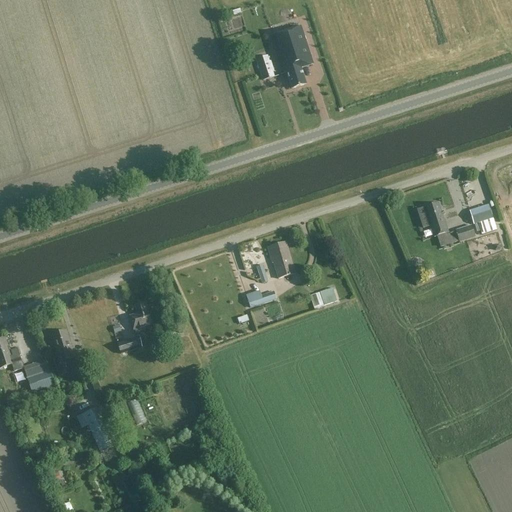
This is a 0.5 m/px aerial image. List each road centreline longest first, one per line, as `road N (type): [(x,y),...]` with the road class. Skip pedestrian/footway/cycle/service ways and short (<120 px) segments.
road 1 (unclassified): [(0,316),(511,149)]
road 2 (tertiary): [(0,237),(511,71)]
